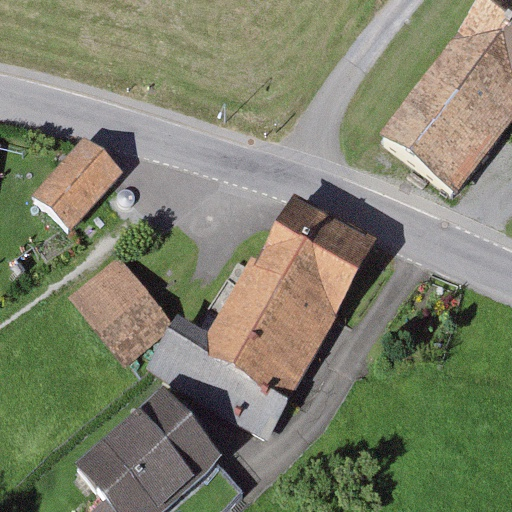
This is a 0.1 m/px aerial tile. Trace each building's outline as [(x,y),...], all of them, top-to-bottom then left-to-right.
[(511,16),(503,10),(368,174),(447,232),(511,153),(511,16)] [(17,164),(0,159),(0,189),(9,192),(17,164)] [(75,172),(23,230),(62,264),(113,206),(75,172)] [(42,202),(25,186),(2,212),(20,227),(42,202)] [(367,281),(282,239),(207,370),(195,391),(281,438),(367,281)] [(57,325),(102,385),(156,346),(111,286),(57,325)] [(261,473),(281,438),(195,391),(207,370),(170,349),(138,405),(261,473)] [(193,511),(209,499),(150,428),(60,501),(69,511),(193,511)] [(220,511),(209,499),(193,511),(220,511)]
